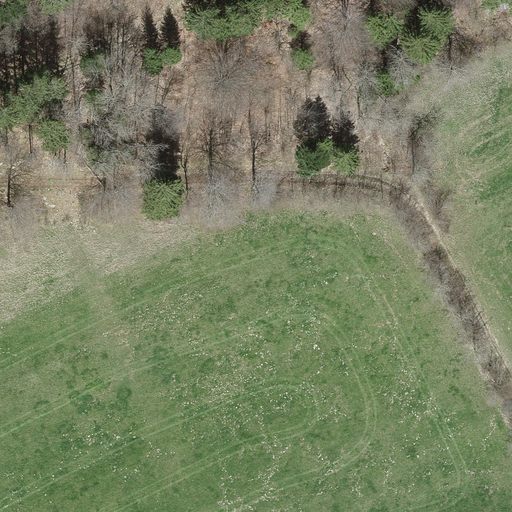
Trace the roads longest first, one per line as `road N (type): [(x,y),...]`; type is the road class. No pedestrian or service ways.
road 1 (track): [(229,175),(405,189),(511,388)]
road 2 (track): [(229,175),(0,178)]
